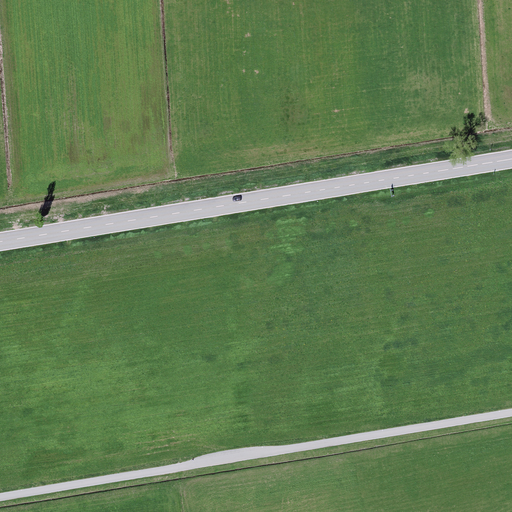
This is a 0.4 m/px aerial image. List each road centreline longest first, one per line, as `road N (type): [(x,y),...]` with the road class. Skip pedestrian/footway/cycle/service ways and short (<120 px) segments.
road 1 (track): [(511,418),(0,501)]
road 2 (primary): [(511,160),(0,243)]
